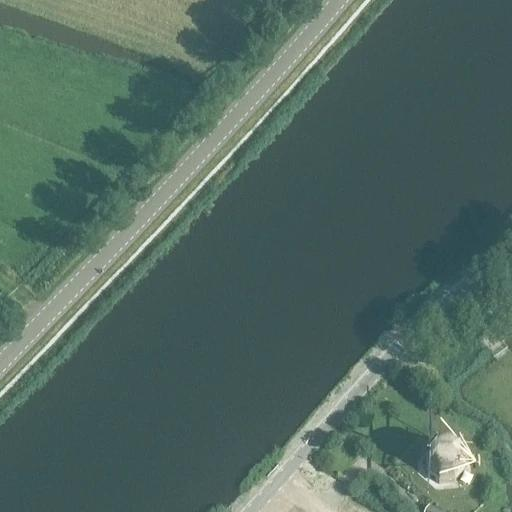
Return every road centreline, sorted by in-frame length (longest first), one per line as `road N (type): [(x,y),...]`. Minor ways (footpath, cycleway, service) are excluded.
road 1 (tertiary): [(0,367),(337,0)]
road 2 (unclassified): [(279,480),(397,349),(511,252)]
